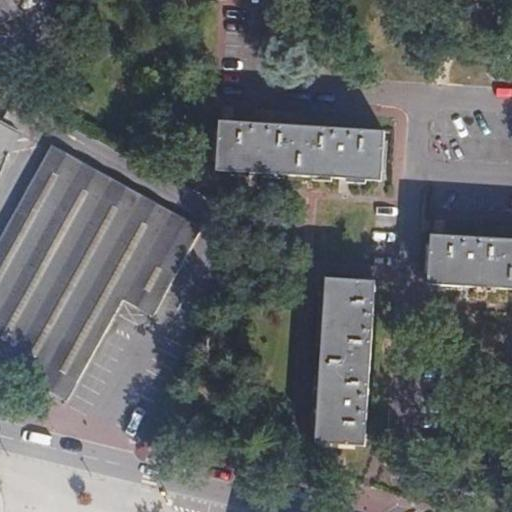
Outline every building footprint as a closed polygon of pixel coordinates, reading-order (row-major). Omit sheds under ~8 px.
[(0,0),(0,23),(29,9),(47,0),(0,0)] [(382,131),(220,121),(218,168),(250,170),(346,175),(380,178),(382,131)] [(197,228),(49,147),(0,238),(0,368),(64,403),(120,299),(150,315),(197,228)] [(511,237),(429,233),(426,283),(465,286),(511,288),(511,237)] [(369,280),(324,277),(322,323),(316,425),(315,441),(360,444),(360,435),(369,280)] [(436,437),(416,436),(415,460),(435,461),(436,437)] [(507,444),(488,443),(486,476),(506,477),(507,444)]
